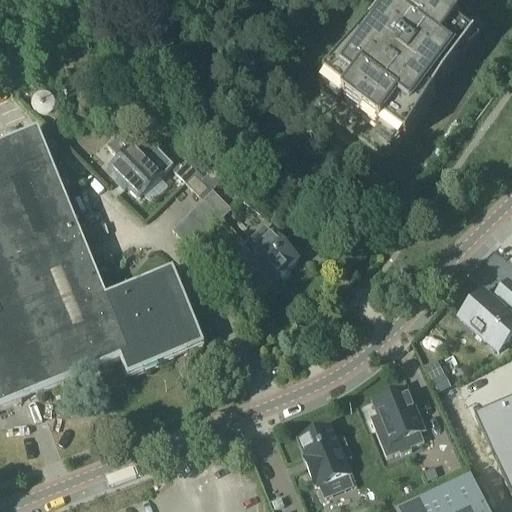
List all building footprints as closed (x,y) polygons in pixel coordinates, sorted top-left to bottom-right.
[(385,127),(406,143),(405,144),(406,145),(435,98),(434,97),(443,85),(443,86),(445,83),(462,61),(456,57),(468,40),(457,32),(460,27),(423,0),(421,0),(419,3),(414,0),(402,0),(395,11),(389,7),(372,29),(371,31),(362,44),(360,42),(324,83),(325,84),(325,83),(347,99),(343,104),(381,133),(385,127)] [(0,414),(121,365),(97,307),(107,302),(39,135),(0,151),(0,414)] [(122,136),(106,151),(119,164),(110,172),(121,183),(118,186),(126,194),(129,191),(141,203),(165,178),(148,162),(162,149),(122,136)] [(192,163),(176,179),(199,202),(208,193),(201,187),(209,179),(192,163)] [(231,214),(212,195),(203,205),(222,223),(231,214)] [(199,209),(191,217),(209,235),(222,223),(203,205),(199,209)] [(209,235),(191,217),(182,226),(200,244),(209,235)] [(172,235),(191,253),(200,244),(182,226),(172,235)] [(280,286),(300,266),(264,230),(244,250),(252,258),(280,286)] [(280,286),(252,258),(232,278),(260,306),(280,286)] [(174,275),(107,302),(97,307),(121,365),(128,384),(205,352),(174,275)] [(494,305),(483,295),(459,321),(486,345),(495,335),(507,346),(511,340),(511,289),(508,285),(496,299),(498,301),(494,305)] [(370,422),(386,462),(400,457),(401,459),(412,455),(411,452),(424,447),(420,437),(424,435),(407,393),(373,407),(378,419),(370,422)] [(511,421),(493,430),(511,474),(511,421)] [(330,431),(299,443),(310,471),(308,472),(315,489),(317,489),(318,491),(350,479),(344,464),(351,461),(343,441),(336,444),(330,431)] [(402,511),(484,511),(470,481),(402,511)]
